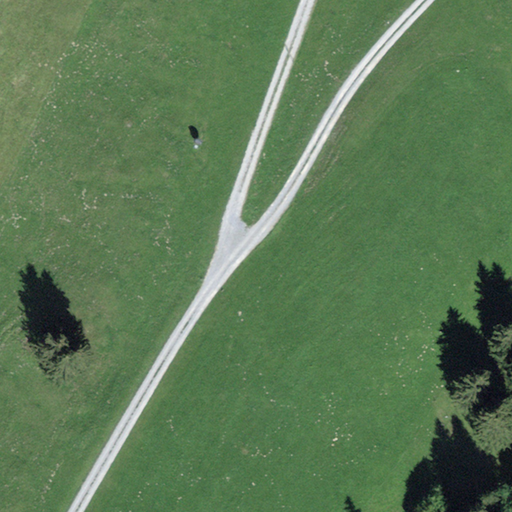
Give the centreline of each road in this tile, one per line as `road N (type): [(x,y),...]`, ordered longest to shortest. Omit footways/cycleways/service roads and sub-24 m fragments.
road 1 (track): [(75,511),(210,284),(272,217),(362,68),(425,0)]
road 2 (track): [(307,0),(210,284)]
